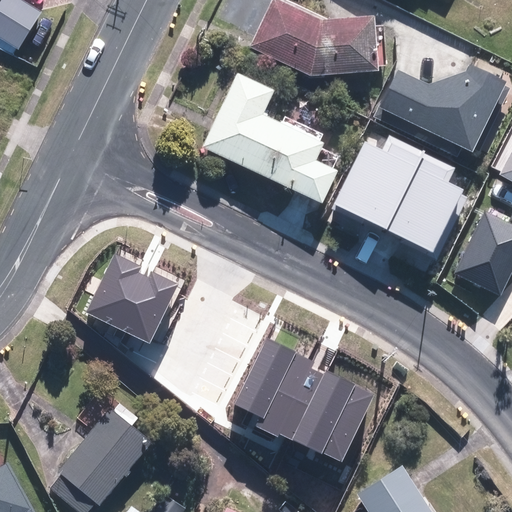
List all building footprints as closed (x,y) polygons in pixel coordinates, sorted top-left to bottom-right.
[(0,0),(0,38),(19,50),(42,13),(20,0),(0,0)] [(250,49),(310,78),(378,74),(378,72),(388,72),(386,46),(377,47),(376,20),(320,24),(274,1),(250,49)] [(429,86),(395,70),(377,107),(471,152),(506,80),(473,63),(468,72),(429,86)] [(203,150),(322,207),(338,174),(315,164),(323,147),(263,118),(274,95),(237,77),(203,150)] [(335,205),(387,230),(417,167),(424,153),(389,137),(382,150),(365,142),(335,205)] [(511,148),(497,176),(511,184),(511,148)] [(417,167),(387,230),(434,252),(464,190),(447,182),(454,168),(424,153),(417,167)] [(511,223),(486,211),(455,274),(499,295),(511,269),(511,223)] [(117,255),(88,313),(150,344),(179,286),(152,273),(150,278),(138,273),(141,267),(117,255)] [(295,356),(296,353),(266,339),(234,404),(264,419),(295,356)] [(295,356),(264,419),(260,428),(278,436),(280,433),(292,439),(323,375),(310,368),(312,364),(295,356)] [(390,377),(370,363),(359,379),(379,393),(390,377)] [(323,375),(292,439),(321,453),(355,384),(325,370),(323,375)] [(376,394),(355,384),(321,453),(342,463),(376,394)] [(87,511),(94,504),(95,505),(147,443),(130,428),(136,420),(119,405),(111,415),(108,412),(58,472),(62,475),(50,490),(75,511),(87,511)] [(33,511),(8,465),(0,469),(0,511),(33,511)] [(430,511),(403,468),(357,497),(366,511),(430,511)]
